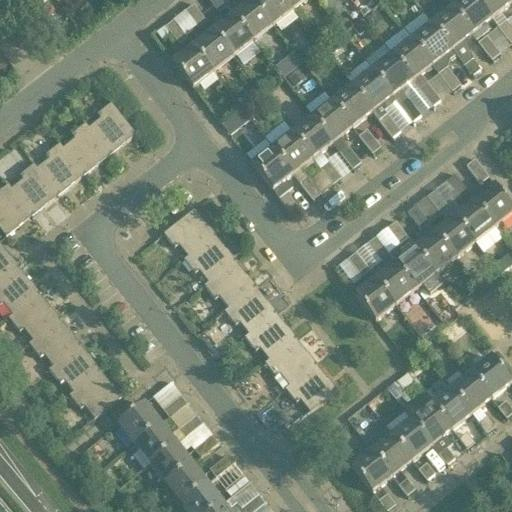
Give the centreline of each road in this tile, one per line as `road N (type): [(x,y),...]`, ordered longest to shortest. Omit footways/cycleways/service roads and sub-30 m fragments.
road 1 (residential): [(259,445),(98,242),(101,229),(197,146)]
road 2 (residential): [(283,248),(333,244),(464,141),(477,110)]
road 3 (residential): [(477,110),(283,248)]
road 4 (residential): [(197,146),(113,36)]
road 5 (residential): [(283,248),(197,146)]
